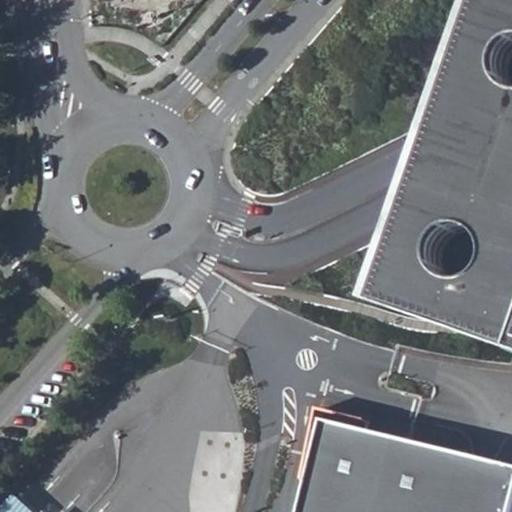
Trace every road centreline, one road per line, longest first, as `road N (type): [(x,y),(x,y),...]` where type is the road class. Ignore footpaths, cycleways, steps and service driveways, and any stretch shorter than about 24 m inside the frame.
road 1 (residential): [(0,418),(166,234)]
road 2 (unclassified): [(181,155),(320,0)]
road 3 (unclassified): [(260,0),(145,126)]
road 4 (residential): [(42,6),(65,171)]
road 5 (residential): [(119,124),(70,73),(42,6)]
road 6 (residential): [(65,198),(82,231),(106,245),(134,248),(166,234)]
